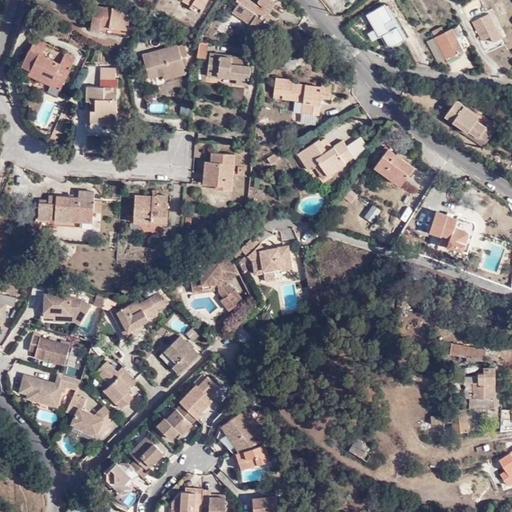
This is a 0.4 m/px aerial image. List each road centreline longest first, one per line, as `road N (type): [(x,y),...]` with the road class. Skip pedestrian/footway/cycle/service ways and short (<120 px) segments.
road 1 (residential): [(511,189),(455,154),(389,95),(309,0)]
road 2 (unknown): [(369,72),(511,85)]
road 3 (unclassified): [(55,511),(40,442),(0,401)]
